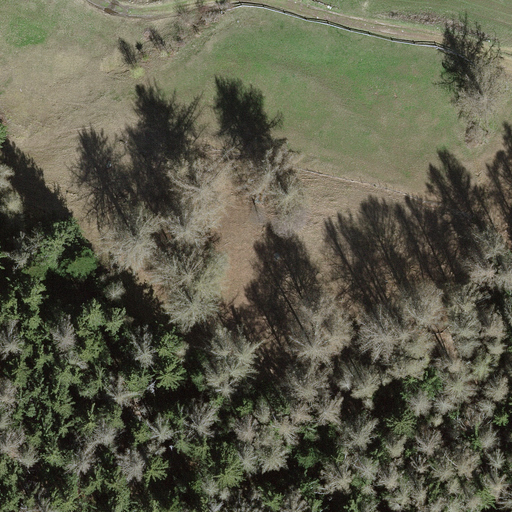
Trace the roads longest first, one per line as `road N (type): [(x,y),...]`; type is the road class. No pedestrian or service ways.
road 1 (track): [(267,0),(475,47)]
road 2 (track): [(99,0),(119,8),(250,0)]
